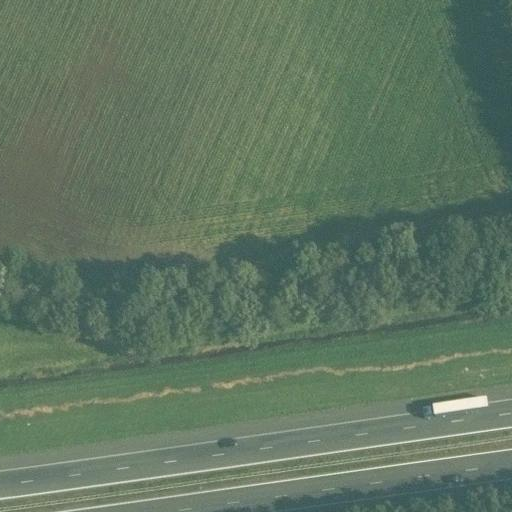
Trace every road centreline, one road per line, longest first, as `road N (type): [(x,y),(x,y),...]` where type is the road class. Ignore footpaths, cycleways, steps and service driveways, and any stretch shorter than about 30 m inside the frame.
road 1 (unclassified): [(0,276),(81,312),(136,321),(511,265)]
road 2 (motorway): [(511,416),(0,486)]
road 3 (motorway): [(175,511),(511,468)]
